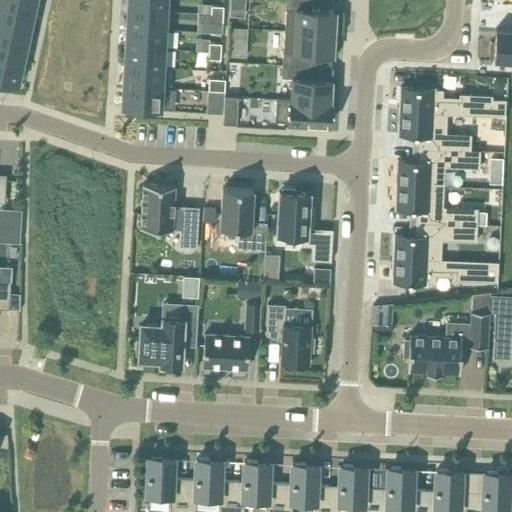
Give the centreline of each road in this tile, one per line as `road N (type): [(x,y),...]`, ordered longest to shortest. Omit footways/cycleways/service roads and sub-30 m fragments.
road 1 (residential): [(0,115),(29,117),(133,155),(361,168)]
road 2 (residential): [(343,420),(361,168)]
road 3 (unclassified): [(102,403),(343,420)]
road 4 (unclassified): [(343,420),(511,430)]
road 5 (residential): [(454,0),(452,29),(439,44),(382,50),(366,67)]
